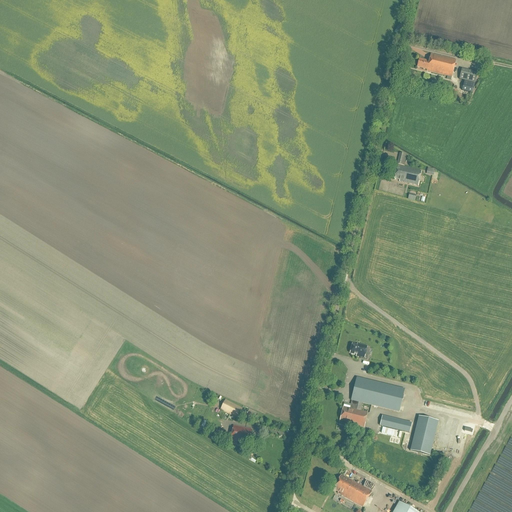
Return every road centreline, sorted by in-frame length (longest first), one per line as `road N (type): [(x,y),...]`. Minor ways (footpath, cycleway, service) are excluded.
road 1 (unclassified): [(290,511),(411,0)]
road 2 (track): [(307,442),(429,511)]
